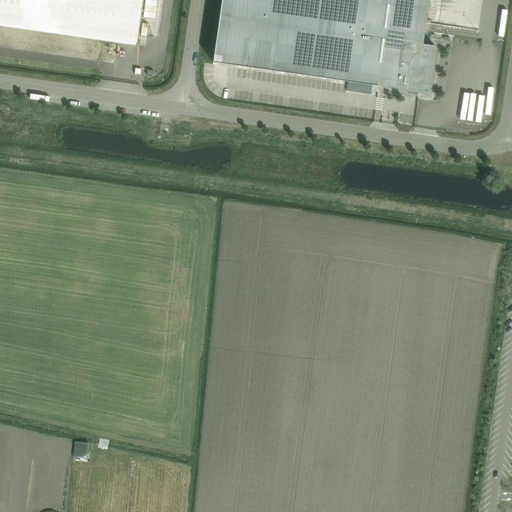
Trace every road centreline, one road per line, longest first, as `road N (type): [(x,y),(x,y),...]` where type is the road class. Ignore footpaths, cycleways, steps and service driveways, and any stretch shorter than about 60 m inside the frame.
road 1 (unclassified): [(505,136),(466,148),(182,106)]
road 2 (unclassified): [(182,106),(0,80)]
